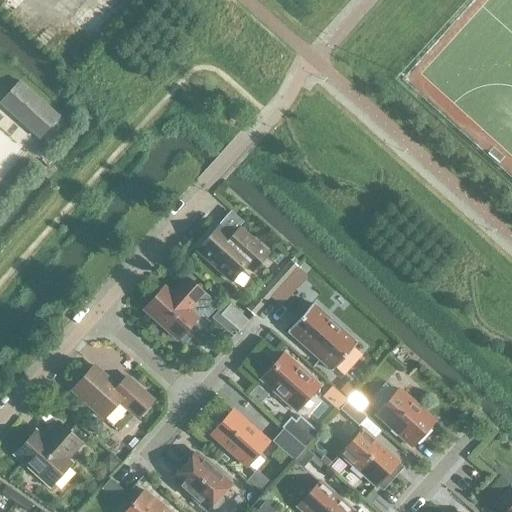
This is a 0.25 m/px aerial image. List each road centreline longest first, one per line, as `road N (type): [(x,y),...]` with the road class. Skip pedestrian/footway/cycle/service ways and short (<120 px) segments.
road 1 (residential): [(97,311),(206,189)]
road 2 (residential): [(0,420),(97,311)]
road 3 (residential): [(194,398),(97,311)]
